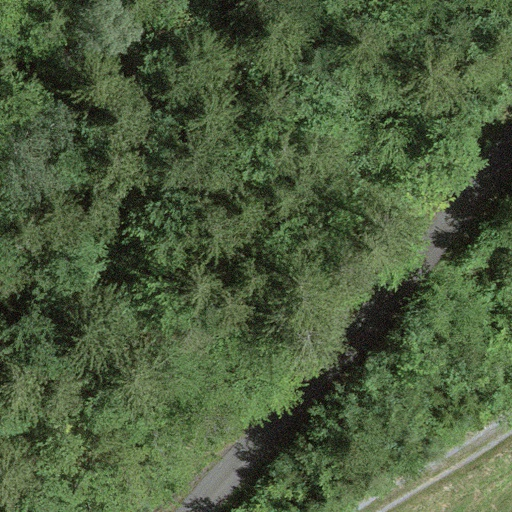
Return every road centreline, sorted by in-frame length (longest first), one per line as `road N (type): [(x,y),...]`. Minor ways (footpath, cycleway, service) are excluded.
road 1 (unclassified): [(204,511),(511,147)]
road 2 (track): [(511,414),(378,511)]
